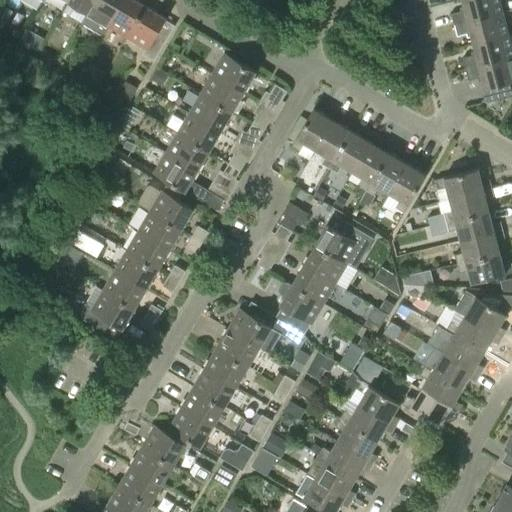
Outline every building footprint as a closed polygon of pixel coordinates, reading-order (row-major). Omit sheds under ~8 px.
[(82,23),(95,0),(69,0),(68,2),(62,12),(82,23)] [(107,25),(122,0),(95,0),(82,23),(101,35),(107,25)] [(135,0),(122,0),(107,25),(127,37),(145,6),(135,0)] [(454,25),(502,13),(498,0),(461,0),(464,10),(451,14),(454,25)] [(165,18),(145,6),(127,37),(146,48),(142,54),(154,61),(164,44),(153,38),(165,18)] [(473,44),(508,35),(502,13),(454,25),(457,36),(470,33),(473,44)] [(465,69),(511,57),(511,51),(508,35),(473,44),(476,55),(462,58),(465,69)] [(224,53),(212,74),(243,92),(255,72),(224,53)] [(511,81),(511,57),(465,69),(468,80),(481,77),(484,89),(482,89),(485,102),(511,94),(509,83),(511,81)] [(164,74),(157,70),(152,78),(159,83),(164,74)] [(243,92),(212,74),(200,93),(232,112),(243,92)] [(118,95),(128,101),(136,88),(126,82),(118,95)] [(279,113),(285,103),(266,91),(260,102),(279,113)] [(232,112),(200,93),(189,113),(220,131),(232,112)] [(254,113),(257,115),(269,123),(272,124),(279,113),(260,102),(254,113)] [(305,143),(315,149),(336,113),(329,109),(326,115),(314,108),(291,146),(285,142),(274,161),(286,168),(297,149),(300,151),(305,143)] [(177,132),(209,151),(220,131),(189,113),(177,132)] [(343,117),(336,113),(315,149),(325,155),(321,163),(329,168),(351,130),(340,123),(343,117)] [(123,128),(116,124),(112,122),(108,129),(118,135),(123,128)] [(247,133),(259,140),(264,131),(252,124),(247,133)] [(363,137),(351,130),(329,168),(337,173),(342,165),(352,171),(373,135),(366,131),(363,137)] [(236,141),(230,152),(249,163),(255,153),(262,142),(259,140),(247,133),(242,131),(236,141)] [(166,152),(197,171),(209,151),(177,132),(166,152)] [(358,185),(366,190),(388,152),(377,145),(380,139),(373,135),(352,171),(363,177),(358,185)] [(217,209),(223,200),(191,181),(197,171),(166,152),(154,172),(205,203),(206,202),(217,209)] [(388,152),(366,190),(374,195),(379,187),(389,193),(411,157),(404,153),(400,159),(388,152)] [(418,161),(411,157),(389,193),(400,199),(395,207),(404,212),(426,174),(414,167),(418,161)] [(435,179),(437,189),(440,201),(449,199),(490,188),(488,180),(481,182),(478,168),(435,179)] [(238,182),(235,180),(224,172),(219,170),(213,180),(232,192),(238,182)] [(143,207),(151,187),(141,184),(134,204),(143,207)] [(317,188),(313,196),(321,200),(325,193),(317,188)] [(443,213),(446,222),(488,211),(485,198),(492,196),(490,188),(449,199),(452,210),(443,213)] [(161,191),(149,211),(181,230),(193,209),(161,191)] [(342,209),(347,201),(338,197),(334,204),(342,209)] [(181,230),(149,211),(138,230),(169,249),(181,230)] [(457,229),(460,241),(501,230),(499,222),(492,224),(488,211),(446,222),(448,231),(457,229)] [(439,212),(423,216),(428,234),(444,230),(439,212)] [(301,224),(286,215),(281,224),(295,233),(301,224)] [(328,225),(327,225),(315,245),(346,263),(355,269),(373,238),(334,215),(328,225)] [(209,232),(198,226),(192,237),(202,243),(209,232)] [(74,230),(68,244),(94,255),(100,242),(74,230)] [(126,250),(157,269),(169,249),(138,230),(126,250)] [(454,254),(457,264),(499,253),(496,240),(503,238),(501,230),(460,241),(463,252),(454,254)] [(284,253),(290,243),(272,232),(266,243),(284,253)] [(186,247),(196,253),(202,243),(192,237),(186,247)] [(266,243),(259,253),(278,264),(284,253),(266,243)] [(71,268),(79,251),(65,245),(57,261),(71,268)] [(346,263),(315,245),(304,265),(335,283),(346,263)] [(115,270),(146,288),(157,269),(126,250),(115,270)] [(503,266),(499,253),(457,264),(459,273),(468,271),(471,283),(511,272),(510,264),(503,266)] [(185,272),(175,265),(169,276),(179,282),(185,272)] [(292,284),(323,303),(335,283),(304,265),(292,284)] [(373,279),(387,288),(395,275),(381,266),(373,279)] [(146,288),(115,270),(103,289),(134,308),(146,288)] [(163,287),(173,292),(179,282),(169,276),(163,287)] [(294,327),(304,333),(323,303),(292,284),(292,285),(288,283),(283,283),(279,291),(284,298),(280,304),(300,317),(294,326),(294,327)] [(417,297),(420,298),(422,286),(402,284),(405,294),(417,297)] [(84,304),(86,305),(79,316),(113,337),(119,326),(122,328),(134,308),(103,289),(102,292),(95,287),(84,304)] [(466,290),(454,309),(465,315),(501,337),(505,330),(499,326),(509,308),(511,308),(511,295),(480,293),(477,297),(466,290)] [(429,300),(420,298),(417,297),(413,303),(424,310),(429,300)] [(162,311),(151,305),(145,315),(156,321),(162,311)] [(277,316),(271,327),(239,308),(227,329),(259,347),(269,353),(281,333),(288,337),(294,327),(294,326),(277,316)] [(139,325),(150,331),(156,321),(145,315),(139,325)] [(497,344),(501,337),(465,315),(458,326),(450,321),(446,329),(484,352),(490,340),(497,344)] [(394,339),(401,328),(391,322),(384,333),(394,339)] [(216,348),(247,367),(259,347),(227,329),(216,348)] [(483,367),(477,363),(484,352),(446,329),(441,337),(449,342),(443,352),(479,374),(483,367)] [(204,368),(236,386),(247,367),(216,348),(204,368)] [(286,366),(298,371),(306,353),(293,348),(286,366)] [(434,349),(428,358),(424,366),(461,389),(468,377),(475,381),(479,374),(443,352),(442,354),(434,349)] [(319,371),(328,357),(318,352),(306,372),(316,378),(320,372),(319,371)] [(419,374),(427,379),(420,390),(457,411),(461,404),(455,400),(461,389),(424,366),(419,374)] [(236,386),(204,368),(193,387),(224,406),(236,386)] [(284,375),(278,386),(289,392),(295,381),(284,375)] [(364,393),(358,404),(395,425),(399,418),(392,414),(400,402),(362,380),(356,389),(364,393)] [(283,402),(289,392),(278,386),(272,396),(283,402)] [(181,407),(212,426),(224,406),(193,387),(181,407)] [(453,418),(457,411),(420,390),(414,400),(406,395),(401,404),(439,426),(446,414),(453,418)] [(299,417),(304,409),(291,401),(286,410),(299,417)] [(390,432),(395,425),(358,404),(352,414),(344,409),(339,418),(377,440),(384,428),(390,432)] [(200,446),(212,426),(181,407),(169,427),(200,446)] [(286,424),(293,422),(296,417),(287,412),(282,421),(286,424)] [(262,415),(256,425),(265,431),(271,421),(262,415)] [(370,452),(377,440),(339,418),(335,426),(342,431),(336,441),(373,462),(377,455),(370,452)] [(154,425),(142,446),(173,464),(185,444),(154,425)] [(259,441),(265,431),(256,425),(249,435),(259,441)] [(260,450),(279,461),(289,443),(270,432),(260,450)] [(368,469),(373,462),(336,441),(330,451),(322,447),(317,455),(355,477),(362,466),(368,469)] [(173,464),(142,446),(130,465),(162,484),(173,464)] [(249,460),(238,454),(232,465),(242,472),(249,460)] [(348,489),(355,477),(317,455),(306,474),(314,478),(351,500),(355,493),(348,489)] [(162,484),(130,465),(119,485),(150,503),(162,484)] [(204,483),(210,473),(200,466),(193,477),(204,483)] [(228,489),(237,475),(221,466),(213,480),(228,489)] [(347,507),(351,500),(314,478),(308,489),(300,484),(295,493),(327,511),(334,511),(340,503),(347,507)] [(511,511),(511,487),(506,484),(495,503),(510,511),(511,511)] [(144,511),(150,503),(119,485),(107,505),(118,511),(144,511)] [(227,503),(221,511),(232,511),(236,508),(227,503)] [(510,511),(495,503),(489,511),(510,511)]
